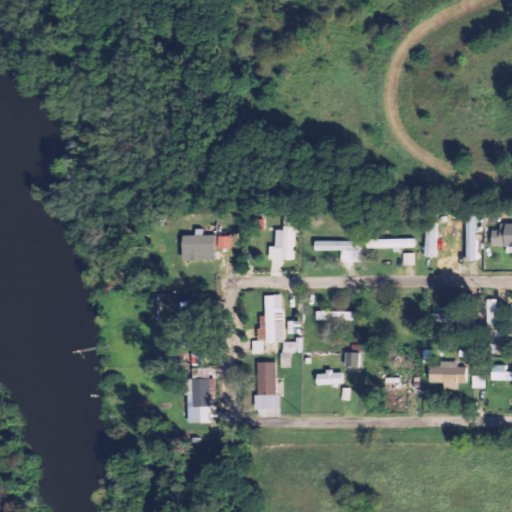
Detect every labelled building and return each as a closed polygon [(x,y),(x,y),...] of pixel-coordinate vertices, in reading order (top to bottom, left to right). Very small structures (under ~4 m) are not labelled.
[(477,214),(467,214),(465,260),(476,261),(477,214)] [(277,230),(277,249),(283,249),(282,259),(294,259),(295,221),(285,220),(284,230),(277,230)] [(436,256),(438,222),(427,221),(426,256),(436,256)] [(492,230),(492,246),(511,246),(511,225),(500,225),(500,230),(492,230)] [(203,234),(203,229),(195,228),(195,235),(182,234),(181,260),(215,261),(216,235),(203,234)] [(232,236),(218,236),(218,249),(232,249),(232,236)] [(416,247),(416,239),(368,240),(369,249),(416,247)] [(362,251),(362,241),(315,240),(315,251),(362,251)] [(416,253),(405,253),(404,265),(415,265),(416,253)] [(267,317),(262,317),(262,326),(267,326),(268,343),(284,342),(283,308),(276,308),(276,295),(266,295),(267,317)] [(498,299),(487,299),(488,329),(499,328),(498,299)] [(358,311),(317,310),(317,319),(358,321),(358,311)] [(283,340),(284,354),(303,353),(303,340),(283,340)] [(346,366),(359,366),(360,352),(346,352),(346,366)] [(467,366),(458,366),(458,361),(441,361),(441,366),(430,366),(429,382),(442,383),(442,385),(466,385),(467,366)] [(277,362),(256,362),(257,409),(278,409),(277,362)] [(511,370),(506,371),(507,365),(492,365),(492,379),(511,379),(511,370)] [(186,423),(210,422),(209,389),(214,389),(213,378),(208,378),(208,367),(191,368),(192,378),(185,379),(186,423)] [(343,370),(325,371),(325,373),(317,373),(317,385),(343,384),(343,370)] [(474,388),(486,388),(486,375),(473,376),(474,388)] [(351,388),(344,387),(343,399),(350,400),(351,388)]
